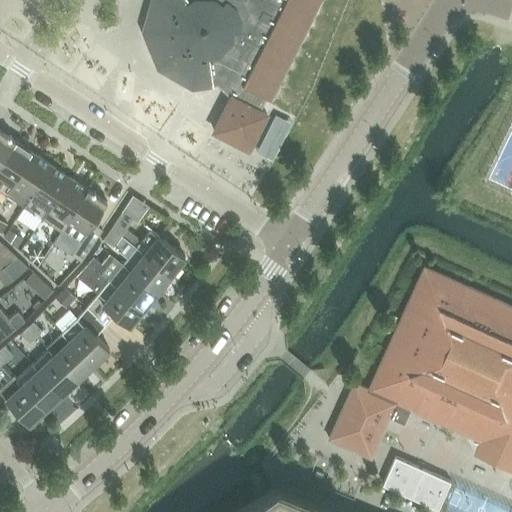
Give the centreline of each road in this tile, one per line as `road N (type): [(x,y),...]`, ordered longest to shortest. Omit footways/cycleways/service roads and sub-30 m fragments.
road 1 (unclassified): [(43,511),(199,366),(288,245)]
road 2 (residential): [(288,245),(0,54)]
road 3 (unclassified): [(288,245),(452,0)]
